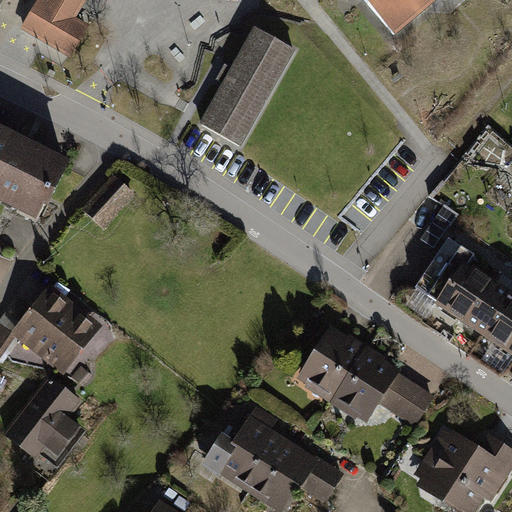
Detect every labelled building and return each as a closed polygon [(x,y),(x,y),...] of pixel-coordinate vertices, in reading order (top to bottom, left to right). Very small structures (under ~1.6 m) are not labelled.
[(8,0),(0,0),(0,12),(1,13),(8,0)] [(91,0),(52,0),(50,5),(40,0),(39,0),(20,33),(73,63),(93,27),(80,20),(91,0)] [(364,0),(402,46),(458,0),(364,0)] [(302,59),(258,32),(230,76),(203,122),(247,149),(302,59)] [(74,163),(0,126),(0,206),(42,228),(74,163)] [(139,199),(117,179),(85,213),(107,233),(139,199)] [(511,295),(465,265),(437,307),(511,356),(511,295)] [(106,328),(53,289),(16,340),(69,378),(106,328)] [(0,358),(11,338),(0,331),(0,358)] [(334,406),(368,354),(333,331),(299,383),(334,406)] [(368,354),(334,406),(370,429),(384,408),(421,432),(442,401),(368,354)] [(88,404),(50,375),(2,439),(37,465),(49,450),(67,463),(90,433),(75,421),(88,404)] [(279,427),(257,413),(241,439),(230,433),(207,470),(254,498),(288,443),(274,435),(279,427)] [(482,455),(446,433),(413,487),(454,511),(484,511),(488,506),(494,509),(511,479),(511,456),(489,443),(482,455)] [(348,479),(288,443),(254,498),(276,511),(293,511),(304,494),(330,510),(348,479)]
